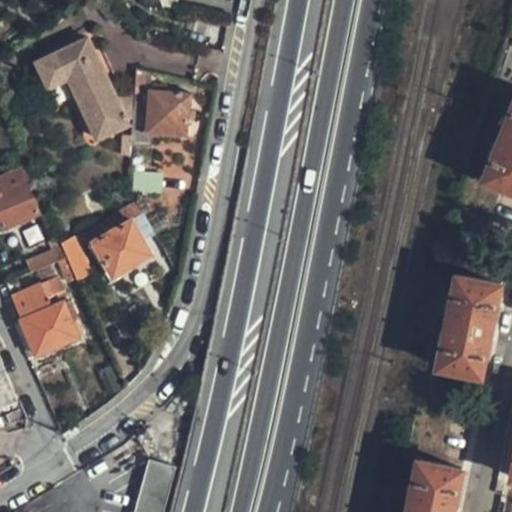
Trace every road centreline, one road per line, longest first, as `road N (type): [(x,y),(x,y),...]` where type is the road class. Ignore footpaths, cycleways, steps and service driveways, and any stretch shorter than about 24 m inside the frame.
road 1 (residential): [(257,0),(181,335),(136,401),(55,463)]
road 2 (trunk): [(297,0),(190,511)]
road 3 (trunk): [(343,0),(239,511)]
road 4 (trunk): [(322,268),(374,0)]
road 5 (trunk): [(265,511),(322,268)]
road 6 (trunk): [(283,511),(322,268)]
road 7 (residential): [(0,316),(55,463)]
